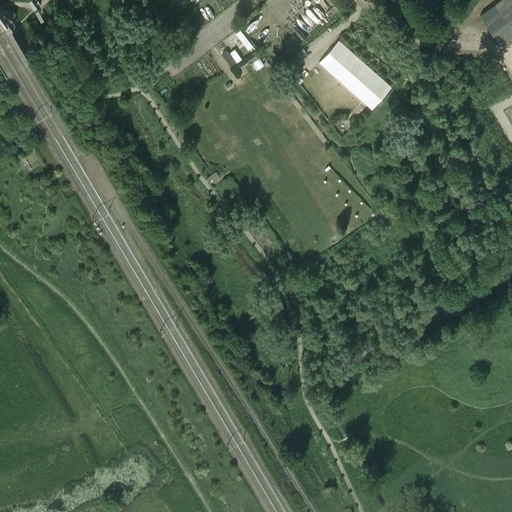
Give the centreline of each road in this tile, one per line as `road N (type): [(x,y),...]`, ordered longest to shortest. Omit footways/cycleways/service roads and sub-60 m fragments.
road 1 (track): [(0,248),(70,309),(208,511)]
road 2 (residential): [(140,87),(250,0)]
